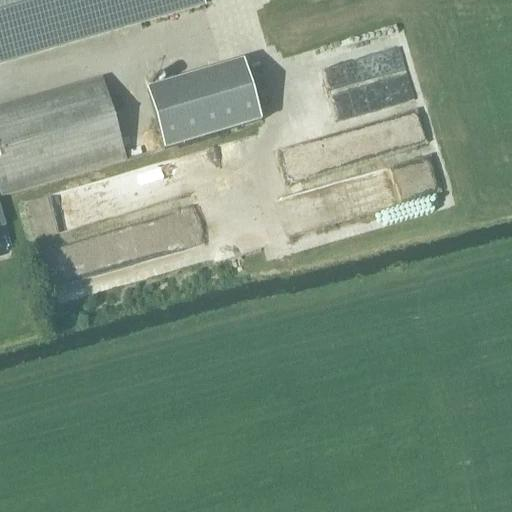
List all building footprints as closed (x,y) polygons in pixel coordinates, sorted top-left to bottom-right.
[(0,0),(0,63),(202,5),(200,0),(0,0)] [(247,64),(149,93),(166,151),(263,123),(247,64)] [(0,228),(6,227),(0,206),(0,197),(126,162),(102,78),(0,107),(0,228)] [(302,142),(365,123),(359,105),(297,123),(302,142)] [(428,160),(277,191),(284,230),(411,204),(413,214),(446,207),(441,185),(433,187),(428,160)] [(75,225),(71,193),(32,198),(36,230),(75,225)] [(189,210),(42,245),(49,274),(196,239),(189,210)]
